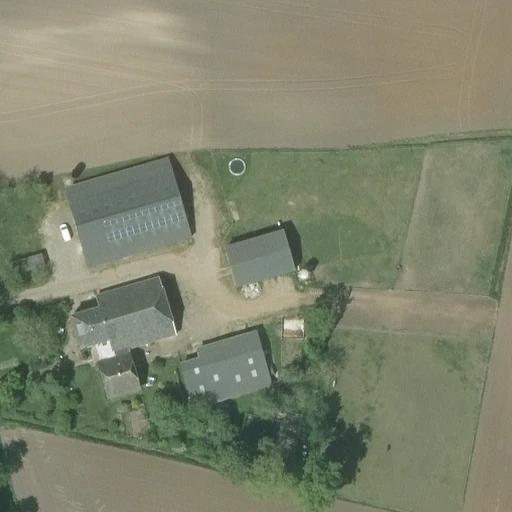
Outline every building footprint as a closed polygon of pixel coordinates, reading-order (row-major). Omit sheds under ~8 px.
[(88,272),(193,241),(170,159),(64,190),(88,272)] [(236,292),(296,274),(283,232),(223,249),(236,292)] [(80,351),(94,347),(99,365),(109,399),(140,390),(130,356),(116,360),(115,355),(176,338),(160,281),(97,299),(98,304),(80,310),(81,315),(71,318),(80,351)] [(256,332),(235,338),(251,393),(272,387),(268,372),(258,334),(257,334),(256,332)] [(179,363),(181,368),(187,392),(192,410),(212,405),(198,358),(179,363)]
